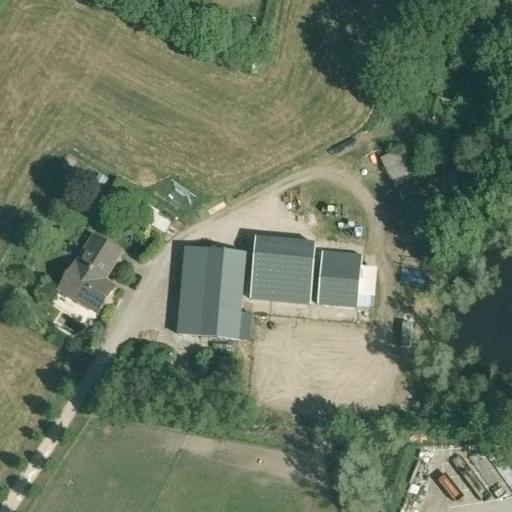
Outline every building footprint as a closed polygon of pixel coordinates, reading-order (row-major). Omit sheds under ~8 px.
[(489,135),(490,82),(434,80),(433,134),(489,135)] [(381,159),(395,188),(414,178),(406,161),(410,159),(404,147),(381,159)] [(101,175),(97,181),(105,186),(109,180),(101,175)] [(105,280),(122,253),(94,235),(94,236),(77,262),(76,262),(59,289),(98,314),(115,287),(105,280)] [(257,241),(251,301),(311,306),(316,246),(257,241)] [(186,249),(178,335),(250,341),(252,315),(239,314),(241,297),(244,254),(186,249)] [(323,254),(318,307),(358,310),(358,308),(362,269),(363,257),(323,254)] [(368,308),(383,309),(384,268),(368,267),(368,308)]
